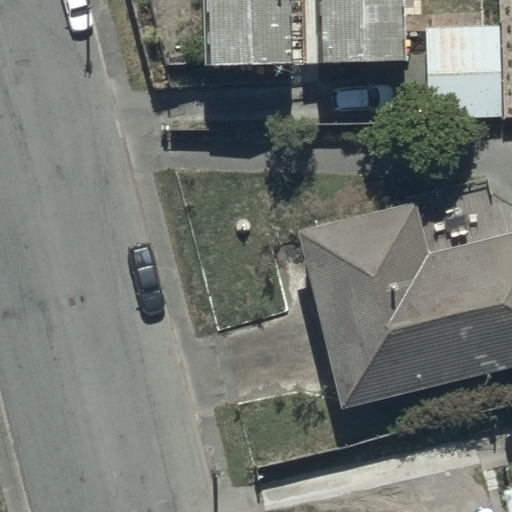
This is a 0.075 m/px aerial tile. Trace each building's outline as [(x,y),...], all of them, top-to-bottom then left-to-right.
[(284,0),(189,0),(189,64),(284,65),(284,0)] [(398,59),(396,0),(302,0),(304,59),(398,59)] [(494,27),(418,27),(418,117),(494,116),(494,27)] [(511,235),(415,257),(402,201),(281,227),(325,409),(511,363),(511,235)] [(511,511),(511,485),(495,489),(499,511),(511,511)]
